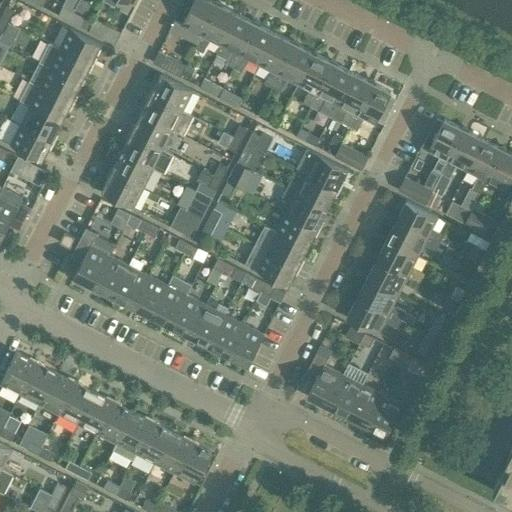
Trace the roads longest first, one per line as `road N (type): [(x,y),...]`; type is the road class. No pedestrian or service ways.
road 1 (residential): [(253,425),(434,59)]
road 2 (residential): [(169,0),(15,294)]
road 3 (residential): [(253,425),(33,313),(15,294)]
road 4 (residential): [(475,511),(294,418),(253,425)]
road 5 (residential): [(253,425),(279,456),(389,511)]
road 6 (residential): [(434,59),(322,0)]
